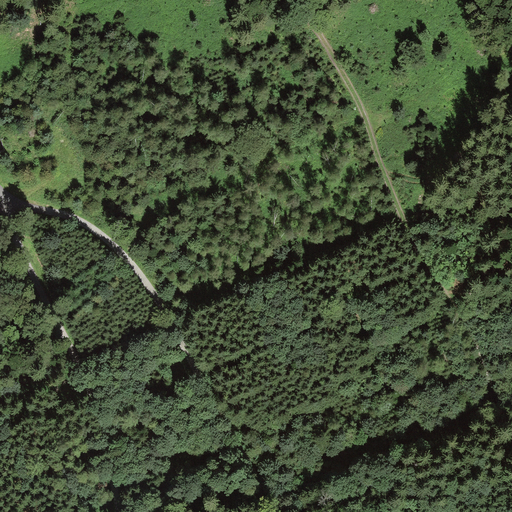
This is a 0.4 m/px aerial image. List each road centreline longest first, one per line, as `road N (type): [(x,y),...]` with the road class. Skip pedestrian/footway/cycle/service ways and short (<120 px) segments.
road 1 (track): [(293,0),(349,85),(399,214),(473,336),(511,503)]
road 2 (track): [(6,200),(90,226),(148,285),(269,511)]
road 3 (track): [(6,200),(12,238),(89,397),(121,511)]
